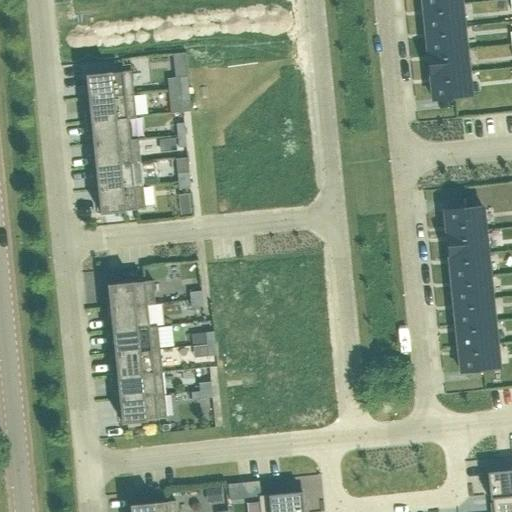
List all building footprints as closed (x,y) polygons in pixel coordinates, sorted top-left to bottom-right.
[(72,0),(74,18),(77,17),(77,18),(82,17),(82,18),(83,18),(83,17),(87,16),(87,17),(89,17),(89,16),(93,16),(93,17),(95,17),(95,16),(99,15),(99,16),(100,16),(100,15),(105,15),(107,15),(106,14),(111,14),(111,15),(112,15),(112,14),(117,13),(116,6),(125,5),(125,3),(151,0),(225,0),(226,2),(229,2),(229,3),(230,3),(230,2),(237,1),(237,2),(238,2),(238,1),(243,0),(243,1),(245,1),(244,0),(246,0),(248,0),(249,1),(250,1),(250,0),(72,0)] [(460,0),(422,0),(423,8),(461,4),(460,0)] [(461,4),(423,8),(425,31),(464,27),(461,4)] [(464,27),(425,31),(428,53),(466,49),(464,27)] [(428,53),(427,53),(430,76),(468,72),(466,49),(428,53)] [(233,51),(226,52),(227,63),(234,63),(233,51)] [(281,58),(239,62),(242,87),(283,83),(281,58)] [(131,71),(85,75),(88,99),(133,94),(131,71)] [(468,72),(430,76),(432,100),(471,96),(468,72)] [(187,77),(179,77),(180,89),(188,89),(187,77)] [(283,83),(242,87),(244,112),(286,107),(283,83)] [(188,89),(180,89),(181,102),(189,101),(190,101),(188,89)] [(133,94),(88,99),(90,122),(128,118),(128,119),(136,118),(133,94)] [(240,113),(232,114),(234,126),(241,125),(240,113)] [(128,118),(90,122),(93,144),(130,140),(128,119),(128,118)] [(183,123),(176,124),(177,136),(185,135),(184,123),(183,123)] [(241,125),(234,126),(235,137),(242,136),(241,125)] [(289,133),(247,137),(249,162),(291,157),(289,133)] [(185,135),(177,136),(178,148),(186,147),(185,135)] [(130,140),(93,144),(95,167),(140,162),(138,139),(130,140)] [(291,157),(249,162),(252,186),(294,182),(291,157)] [(140,162),(95,167),(97,190),(143,185),(140,162)] [(188,172),(177,173),(178,181),(190,180),(189,172),(188,172)] [(190,180),(178,181),(178,189),(190,188),(190,180)] [(143,185),(97,190),(100,213),(145,209),(143,185)] [(267,208),(266,194),(252,195),(253,209),(267,208)] [(482,207),(444,211),(446,235),(485,231),(482,207)] [(446,235),(448,257),(449,257),(487,253),(485,231),(446,235)] [(487,253),(449,257),(451,280),(489,276),(487,253)] [(489,276),(451,280),(453,303),(492,299),(489,276)] [(152,280),(107,285),(109,309),(147,305),(147,306),(155,305),(152,280)] [(201,291),(189,292),(190,300),(202,299),(201,291)] [(202,299),(190,300),(191,308),(202,307),(203,307),(202,299)] [(492,299),(453,303),(456,325),(494,321),(492,299)] [(147,305),(109,309),(112,331),(149,327),(149,326),(147,306),(147,305)] [(494,321),(456,325),(458,348),(496,344),(494,321)] [(149,327),(112,331),(114,354),(160,349),(157,326),(149,326),(149,327)] [(213,332),(205,332),(206,344),(215,344),(213,332)] [(215,344),(206,344),(208,356),(215,356),(216,356),(215,344)] [(496,344),(458,348),(460,371),(499,368),(496,344)] [(160,349),(114,354),(116,377),(162,372),(160,349)] [(162,372),(116,377),(119,399),(164,395),(162,372)] [(210,382),(198,383),(199,391),(211,390),(210,382)] [(199,391),(191,392),(192,400),(200,399),(212,398),(211,390),(199,391)] [(164,395),(119,399),(121,423),(167,418),(164,395)] [(488,485),(486,486),(487,495),(489,495),(489,498),(511,496),(511,469),(499,471),(487,472),(488,485)] [(240,483),(228,484),(229,499),(241,497),(240,483)] [(289,493),(258,496),(259,511),(306,511),(306,504),(303,504),(302,491),(289,493)] [(511,511),(511,496),(489,498),(490,499),(492,499),(493,511),(511,511)] [(176,511),(175,501),(130,505),(130,511),(176,511)]
